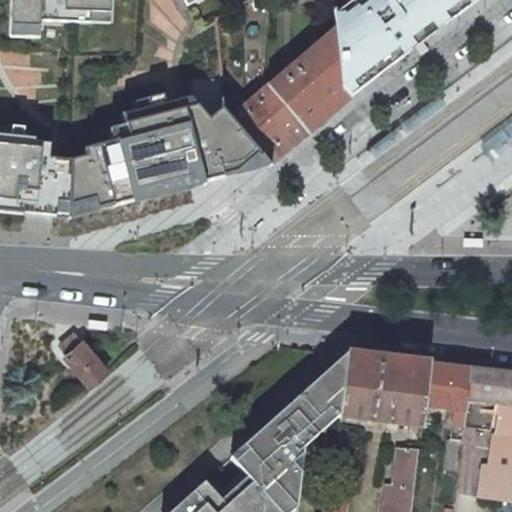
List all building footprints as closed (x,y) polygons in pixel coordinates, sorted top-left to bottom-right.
[(111,24),(110,0),(10,0),(9,37),(41,38),(40,22),(111,24)] [(341,90),(349,98),(375,79),(375,78),(403,57),(397,50),(421,32),(426,39),(457,16),(451,9),(463,0),(359,0),(346,10),(334,19),(335,29),(340,75),(341,90)] [(463,0),(451,9),(457,16),(478,0),(463,0)] [(307,135),(349,98),(341,90),(340,75),(335,29),(332,31),(289,68),(266,87),(307,135)] [(397,50),(403,57),(426,39),(421,32),(397,50)] [(269,166),(307,135),(266,87),(243,107),(238,95),(222,101),(223,111),(269,166)] [(86,158),(70,163),(65,218),(195,185),(221,178),(216,155),(180,113),(167,116),(162,97),(134,104),(137,112),(123,116),(125,126),(109,130),(112,145),(84,152),(86,158)] [(189,110),(180,113),(216,155),(221,178),(227,177),(233,175),(250,171),(209,122),(197,108),(189,110)] [(269,166),(223,111),(209,122),(250,171),(257,169),(269,166)] [(10,134),(9,145),(22,146),(23,136),(10,134)] [(22,146),(9,145),(0,144),(0,211),(47,216),(65,218),(70,163),(53,162),(48,161),(49,148),(22,146)] [(81,342),(73,333),(60,344),(67,353),(65,355),(74,365),(90,384),(108,370),(83,340),(81,342)] [(295,511),(303,448),(339,417),(341,418),(349,356),(259,433),(230,459),(247,478),(221,502),(204,483),(171,511),(295,511)] [(430,365),(349,356),(341,418),(421,428),(424,408),(430,365)] [(471,370),(430,365),(424,408),(449,411),(466,414),(467,401),(471,370)] [(511,374),(471,370),(467,401),(481,403),(477,430),(491,432),(494,412),(498,413),(490,467),(485,467),(481,497),(511,502),(511,374)] [(467,401),(466,414),(464,428),(477,430),(481,403),(467,401)] [(466,414),(449,411),(446,427),(451,427),(449,440),(448,440),(444,471),(458,472),(464,428),(466,414)] [(410,511),(419,445),(407,444),(406,450),(397,449),(393,487),(385,487),(382,511),(410,511)] [(344,511),(347,497),(331,494),(328,511),(344,511)]
